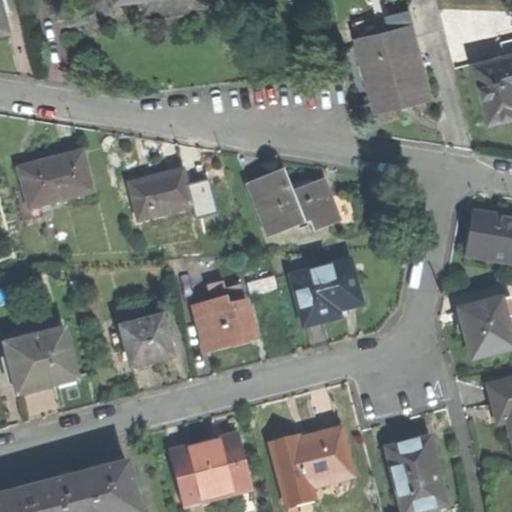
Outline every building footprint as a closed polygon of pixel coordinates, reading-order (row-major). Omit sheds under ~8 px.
[(376,16),(381,33),(414,24),(409,7),(376,16)] [(357,39),(376,111),(401,104),(432,96),(414,24),(381,33),(357,39)] [(511,48),(474,57),(490,121),(509,116),(511,115),(511,48)] [(20,165),(30,205),(92,189),(82,149),(48,158),(20,165)] [(129,181),(138,217),(191,204),(182,168),(153,175),(129,181)] [(249,185),(268,234),(311,217),(316,228),(339,219),(324,180),(304,188),(291,193),(282,171),(249,185)] [(472,212),(465,256),(511,263),(511,217),(507,217),(472,212)] [(293,275),(305,324),(323,320),(339,316),(337,308),(360,302),(350,261),(293,275)] [(511,296),(503,298),(511,334),(511,296)] [(469,336),(474,357),(511,348),(511,334),(503,298),(462,308),(469,336)] [(196,306),(207,351),(228,345),(256,338),(246,303),(219,310),(216,301),(196,306)] [(129,351),(134,371),(146,368),(155,366),(154,361),(172,357),(163,318),(123,328),(124,331),(129,351)] [(7,343),(19,391),(45,385),(76,377),(64,329),(7,343)] [(116,354),(129,351),(124,331),(111,334),(116,354)] [(507,418),(511,437),(511,379),(489,384),(494,402),(498,421),(507,418)] [(270,441),(287,506),(314,499),(311,487),(352,476),(341,430),(313,437),(299,440),(298,435),(270,441)] [(169,450),(182,503),(214,496),(250,487),(237,433),(198,443),(169,450)] [(385,446),(400,511),(427,511),(426,507),(444,503),(428,436),(403,442),(385,446)] [(0,511),(139,511),(127,465),(84,476),(0,498),(0,511)] [(253,501),(250,487),(214,496),(218,510),(253,501)]
